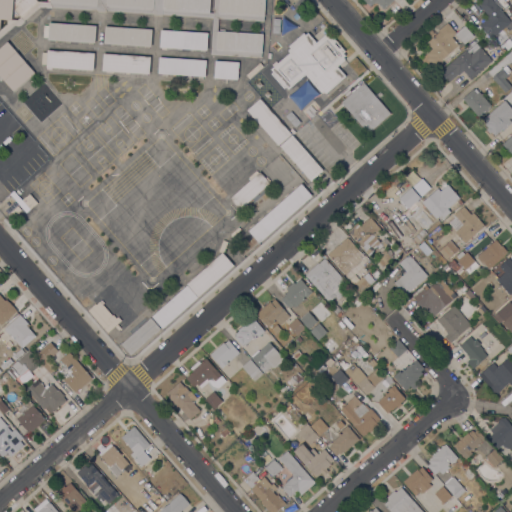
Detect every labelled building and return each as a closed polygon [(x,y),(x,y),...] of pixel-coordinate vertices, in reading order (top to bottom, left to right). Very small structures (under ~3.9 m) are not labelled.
[(210,55),(213,18),(39,7),(20,24),(16,28),(13,25),(0,36),(0,0),(36,0),(38,2),(50,3),(50,0),(219,0),(218,13),(264,16),(263,21),(218,18),(217,31),(215,50),(261,53),(261,58),(210,55)] [(264,0),(264,16),(218,13),(219,0),(264,0)] [(394,0),(383,9),(376,1),(372,4),(370,2),(368,4),(364,0),(394,0)] [(492,0),(511,22),(509,23),(511,26),(511,32),(504,39),(505,40),(501,44),(494,37),(491,39),(479,25),(487,18),(485,16),(486,14),(478,4),(482,0),(492,0)] [(272,18),(279,19),(278,33),(271,33),(272,18)] [(96,25),(94,43),(55,40),(54,42),(49,42),(49,40),(47,40),(49,22),(96,25)] [(447,23),(455,32),(454,33),(455,33),(451,37),(458,45),(434,67),(426,58),(429,56),(426,53),(432,48),(427,42),(429,40),(425,35),(431,30),(435,35),(439,31),(439,30),(447,23)] [(474,36),(464,44),(465,46),(461,50),(457,46),(462,42),(455,33),(464,25),(474,36)] [(152,29),(150,47),(103,43),(105,26),(152,29)] [(208,33),(207,50),(159,47),(160,30),(208,33)] [(263,34),(262,53),(261,53),(215,50),(217,31),(263,34)] [(278,62),(277,60),(281,57),(282,59),(289,52),(287,50),(290,48),(288,46),(303,33),(305,35),(307,32),(316,42),(326,34),(330,38),(332,36),(344,51),(342,53),(345,55),(343,57),(345,59),(337,66),(345,76),(325,94),(323,91),(321,93),(305,74),(295,83),(296,85),(292,89),(290,87),(288,89),(286,87),(284,89),(271,73),(273,72),(270,69),(278,62)] [(479,47),(480,47),(492,61),(470,79),(463,71),(459,75),(458,74),(449,82),(446,78),(445,79),(439,72),(465,50),(464,49),(473,40),(479,47)] [(13,91),(0,76),(0,46),(6,41),(34,72),(13,91)] [(94,53),(93,70),(52,68),(51,69),(46,68),(46,67),(47,50),(94,53)] [(150,56),(149,74),(102,71),(103,53),(150,56)] [(206,60),(205,76),(158,73),(159,57),(206,60)] [(239,62),(237,80),(214,78),(215,60),(239,62)] [(491,78),(505,65),(510,71),(507,74),(508,75),(504,79),(511,87),(505,93),(491,78)] [(363,83),(390,113),(368,133),(341,102),(363,83)] [(297,109),(317,97),(311,86),(305,90),(302,85),(287,94),(297,109)] [(498,95),(490,101),(482,92),(490,85),(498,95)] [(469,107),(469,108),(461,99),(473,89),(474,90),(476,88),(481,94),(481,93),(483,95),(482,95),(490,105),(477,116),(469,107)] [(278,145),(246,110),(259,98),(291,134),(278,145)] [(511,109),(511,115),(508,119),(511,122),(503,129),(495,136),(493,134),(491,136),(484,129),(487,127),(484,124),(486,122),(483,119),(504,100),(511,109)] [(0,144),(0,121),(8,114),(19,128),(0,144)] [(511,152),(510,154),(501,144),(511,134),(511,152)] [(323,170),(311,181),(279,145),(292,135),(323,170)] [(17,187),(7,176),(37,150),(47,161),(17,187)] [(259,172),(269,183),(239,209),(229,198),(259,172)] [(258,242),(242,256),(238,251),(254,237),(248,231),(301,184),(312,196),(259,243),(258,242)] [(388,202),(398,194),(400,196),(411,187),(423,201),(438,188),(440,191),(448,184),(459,198),(447,208),(450,211),(444,216),(441,213),(437,217),(439,219),(433,224),(425,215),(421,210),(425,206),(422,203),(411,213),(412,213),(406,218),(402,213),(407,208),(405,206),(402,209),(397,202),(392,206),(389,203),(388,202)] [(9,194),(13,190),(21,200),(25,196),(25,197),(29,194),(36,202),(25,212),(9,194)] [(464,243),(454,232),(455,231),(449,223),(456,217),(454,214),(463,206),(471,215),(473,213),(484,226),(464,243)] [(423,229),(414,220),(421,213),(430,224),(424,230),(427,234),(417,243),(412,238),(418,233),(423,229)] [(354,226),(353,225),(359,220),(362,224),(370,217),(382,230),(376,235),(378,237),(376,238),(380,243),(385,238),(389,243),(384,247),(383,246),(370,257),(347,231),(354,226)] [(436,239),(432,243),(429,240),(428,240),(426,238),(431,233),(436,239)] [(364,256),(344,274),(327,255),(346,238),(347,238),(364,256)] [(488,269),(484,263),(482,264),(475,257),(495,239),(501,246),(501,245),(507,252),(488,269)] [(447,243),(455,252),(446,260),(438,251),(447,243)] [(404,254),(398,259),(394,255),(400,250),(398,248),(399,247),(404,254)] [(387,261),(388,263),(384,265),(385,266),(381,268),(377,259),(380,258),(381,256),(381,254),(381,253),(383,250),(385,249),(386,249),(388,250),(390,250),(391,251),(392,259),(387,261)] [(469,275),(465,270),(459,275),(455,271),(460,266),(457,263),(459,262),(457,260),(458,259),(456,256),(461,251),(464,254),(466,252),(478,265),(469,275)] [(198,296),(187,284),(222,253),(233,266),(198,296)] [(427,276),(405,296),(393,283),(399,277),(398,276),(400,274),(401,276),(406,272),(399,263),(408,255),(427,276)] [(496,278),(491,273),(511,256),(511,257),(511,293),(510,295),(496,279),(496,278)] [(345,282),(340,287),(345,293),(338,299),(335,296),(328,302),(304,274),(318,263),(324,258),(345,282)] [(458,265),(453,270),(448,264),(453,259),(458,265)] [(450,268),(449,270),(450,271),(448,272),(447,273),(442,268),(445,266),(446,264),(450,268)] [(352,286),(367,272),(374,281),(359,294),(353,288),(352,286)] [(312,292),(306,297),(304,295),(303,297),(304,299),(302,300),(301,299),(293,306),(292,305),(289,308),(280,299),(284,296),(283,295),(287,291),(286,291),(287,290),(285,289),(293,282),(295,284),(300,279),(312,292)] [(455,297),(432,317),(423,306),(422,307),(413,297),(423,288),(425,291),(439,279),(455,297)] [(162,329),(151,316),(187,285),(198,297),(162,329)] [(474,296),(469,301),(462,293),(467,289),(468,290),(474,296)] [(1,325),(0,324),(0,296),(5,301),(6,299),(8,302),(9,302),(17,311),(1,325)] [(279,325),(274,319),(273,320),(274,322),(268,328),(266,325),(256,313),(269,302),(270,302),(274,299),(289,316),(279,325)] [(87,309),(94,303),(95,304),(99,301),(111,315),(112,314),(115,318),(117,316),(120,320),(107,332),(87,309)] [(511,304),(511,332),(510,334),(503,325),(505,323),(503,320),(499,323),(493,315),(496,313),(496,312),(509,301),(511,304)] [(340,310),(336,314),(330,308),(335,304),(340,310)] [(471,325),(450,343),(444,336),(448,333),(437,320),(453,306),(461,314),(471,325)] [(317,322),(308,329),(299,319),(308,311),(317,322)] [(22,348),(10,335),(9,335),(4,329),(20,314),(29,325),(27,327),(35,336),(22,348)] [(257,337),(256,335),(254,336),(256,338),(254,339),(253,338),(244,345),(243,344),(242,345),(234,337),(236,335),(235,334),(239,330),(238,330),(252,317),(264,331),(257,337)] [(120,344),(150,318),(160,329),(130,355),(120,344)] [(305,328),(296,335),(287,325),(296,318),(305,328)] [(281,330),(276,334),(271,329),(276,324),(281,330)] [(477,364),(478,364),(472,369),(466,362),(469,359),(468,357),(468,356),(459,346),(470,337),(473,341),(475,339),(480,344),(478,345),(483,350),(482,351),(486,356),(477,364)] [(230,361),(228,359),(226,361),(228,362),(221,368),(218,364),(218,363),(210,355),(223,343),(224,344),(228,340),(239,352),(230,361)] [(406,350),(397,357),(388,347),(397,340),(406,350)] [(359,345),(355,349),(351,344),(355,341),(359,345)] [(58,351),(50,358),(57,367),(50,373),(41,364),(43,362),(36,354),(50,342),(58,351)] [(268,342),(283,359),(273,368),(271,366),(264,373),(251,358),(268,342)] [(359,353),(350,361),(343,354),(351,345),(359,353)] [(291,355),(297,350),(301,354),(295,360),(291,355)] [(40,364),(31,372),(21,362),(20,363),(21,364),(16,368),(13,364),(28,351),(40,364)] [(65,366),(60,360),(69,352),(92,378),(75,393),(62,378),(64,377),(60,373),(61,370),(65,366)] [(511,384),(511,385),(508,383),(495,394),(478,375),(493,363),(497,367),(508,357),(511,361),(511,384)] [(213,386),(208,381),(201,388),(197,384),(193,387),(185,378),(193,371),(190,368),(198,360),(200,363),(205,358),(226,381),(218,388),(213,386)] [(263,373),(254,381),(241,366),(250,359),(263,373)] [(337,363),(341,359),(347,366),(344,370),(337,363)] [(393,376),(399,371),(401,373),(402,371),(401,370),(403,368),(404,370),(406,368),(405,367),(407,365),(408,366),(415,360),(422,369),(420,371),(422,373),(418,377),(419,378),(414,382),(417,386),(413,389),(410,386),(405,390),(393,376)] [(374,387),(365,394),(344,371),(353,363),(357,367),(366,376),(372,371),(379,379),(375,383),(376,384),(373,386),(374,387)] [(339,369),(348,379),(339,387),(331,377),(332,375),(327,369),(333,364),(338,370),(339,369)] [(48,374),(44,377),(36,368),(41,365),(48,374)] [(302,378),(297,382),(293,376),(297,372),(302,378)] [(292,376),(297,383),(293,387),(287,381),(292,376)] [(57,391),(58,390),(64,396),(63,397),(66,401),(54,411),(53,411),(50,414),(45,408),(43,409),(34,398),(32,399),(29,396),(30,394),(27,391),(28,390),(26,388),(31,384),(37,379),(45,389),(51,384),(57,391)] [(179,382),(184,387),(185,386),(195,399),(193,401),(194,402),(193,402),(200,410),(189,419),(179,407),(178,408),(166,393),(179,382)] [(400,403),(401,404),(397,408),(396,406),(392,410),(391,409),(387,413),(377,402),(388,392),(387,391),(393,385),(395,387),(405,399),(400,403)] [(0,398),(9,409),(3,414),(0,410),(0,386),(4,391),(0,394),(0,398)] [(222,401),(213,409),(204,399),(213,391),(222,401)] [(347,403),(355,396),(361,403),(361,402),(364,405),(365,404),(369,409),(370,408),(380,420),(376,423),(378,425),(369,432),(368,432),(363,436),(340,410),(347,403)] [(29,433),(16,419),(22,414),(17,408),(28,399),(33,405),(45,419),(29,433)] [(310,417),(306,420),(302,416),(306,412),(310,417)] [(511,449),(503,447),(501,450),(499,447),(496,450),(487,439),(492,434),(489,430),(504,417),(509,422),(508,423),(511,427),(511,449)] [(0,418),(7,425),(6,426),(11,431),(15,428),(23,438),(19,441),(23,445),(11,456),(7,452),(1,456),(0,454),(0,418)] [(328,428),(318,436),(310,426),(319,418),(328,428)] [(306,424),(318,437),(309,444),(297,431),(306,424)] [(359,439),(353,444),(354,446),(352,447),(351,446),(345,451),(344,451),(340,454),(339,453),(336,456),(328,447),(331,444),(330,443),(339,435),(337,434),(339,433),(340,434),(342,433),(340,431),(347,425),(359,439)] [(149,444),(143,450),(145,452),(140,457),(138,455),(137,456),(136,455),(134,456),(128,450),(130,448),(121,437),(126,433),(126,432),(128,430),(128,431),(134,426),(149,444)] [(222,436),(219,431),(220,430),(218,427),(220,426),(222,429),(226,426),(229,431),(222,436)] [(467,433),(468,433),(472,430),(473,432),(476,430),(484,439),(469,452),(471,454),(465,459),(453,445),(467,433)] [(116,476),(108,467),(109,466),(98,453),(110,443),(112,445),(131,466),(125,471),(124,469),(116,476)] [(293,451),(302,443),(309,451),(312,448),(318,454),(324,449),(334,460),(330,464),(326,469),(328,471),(323,475),(321,473),(316,477),(293,451)] [(451,464),(449,462),(448,463),(449,465),(447,466),(449,467),(441,474),(439,471),(438,472),(437,472),(434,475),(427,466),(430,463),(428,461),(429,459),(431,457),(431,456),(432,455),(431,455),(437,450),(436,449),(438,448),(439,449),(441,448),(440,447),(442,445),(443,446),(445,444),(457,458),(451,464)] [(263,447),(276,462),(282,468),(272,477),(254,456),(263,447)] [(493,450),(502,460),(501,461),(506,467),(500,472),(495,465),(493,467),(485,457),(493,450)] [(315,482),(300,495),(297,492),(294,495),(293,494),(289,497),(282,488),(285,485),(284,484),(292,477),(291,475),(292,474),(278,458),(287,451),(315,482)] [(84,465),(87,468),(91,464),(118,494),(108,503),(103,498),(99,501),(94,495),(88,500),(80,490),(86,485),(85,484),(86,483),(76,472),(84,465)] [(417,469),(417,470),(421,467),(432,479),(428,483),(431,486),(422,493),(421,493),(419,491),(415,495),(403,481),(417,469)] [(276,495),(277,494),(279,496),(277,497),(278,498),(280,497),(286,503),(275,511),(269,511),(267,510),(266,511),(264,509),(265,508),(260,502),(261,501),(252,491),(251,493),(249,491),(251,489),(250,489),(251,488),(243,479),(252,471),(260,480),(264,477),(270,484),(272,483),(276,488),(272,491),(276,495)] [(462,487),(461,487),(464,491),(456,498),(453,495),(452,495),(443,485),(453,477),(462,487)] [(86,501),(81,505),(82,507),(76,511),(74,511),(56,492),(63,485),(65,487),(70,482),(86,501)] [(442,486),(451,496),(443,503),(434,493),(442,486)] [(422,511),(407,511),(406,511),(404,511),(403,511),(391,511),(384,504),(388,500),(387,499),(386,497),(394,490),(395,492),(401,487),(422,511)] [(189,504),(180,511),(158,511),(170,502),(179,493),(189,504)] [(36,511),(33,509),(45,498),(48,501),(57,511),(36,511)]
